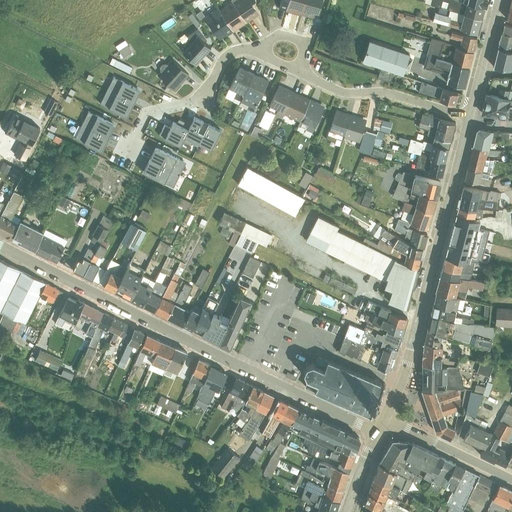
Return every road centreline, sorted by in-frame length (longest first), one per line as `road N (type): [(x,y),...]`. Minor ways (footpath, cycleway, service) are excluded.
road 1 (residential): [(376,432),(0,246)]
road 2 (residential): [(469,117),(389,93),(336,90),(313,80),(285,49),(241,49),(229,53),(198,101),(148,113),(125,157)]
road 3 (tertiary): [(384,418),(469,117)]
road 4 (unknown): [(398,384),(349,347),(304,329),(292,339),(280,385)]
road 5 (residential): [(511,480),(384,418)]
